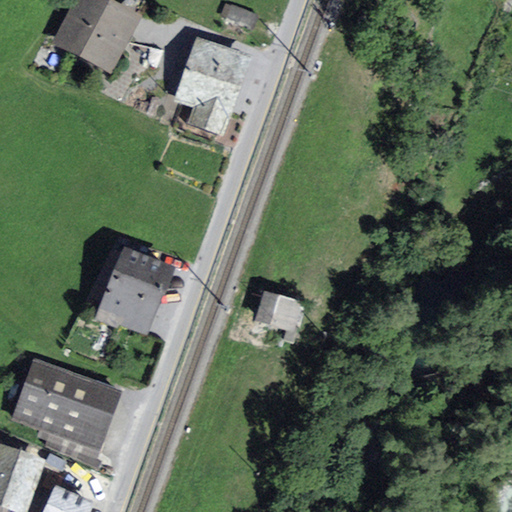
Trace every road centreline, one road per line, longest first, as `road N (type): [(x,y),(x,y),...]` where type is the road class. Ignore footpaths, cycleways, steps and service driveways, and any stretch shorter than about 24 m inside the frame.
road 1 (unclassified): [(299,0),(120,511)]
road 2 (unknown): [(304,511),(311,465),(348,371),(511,84)]
